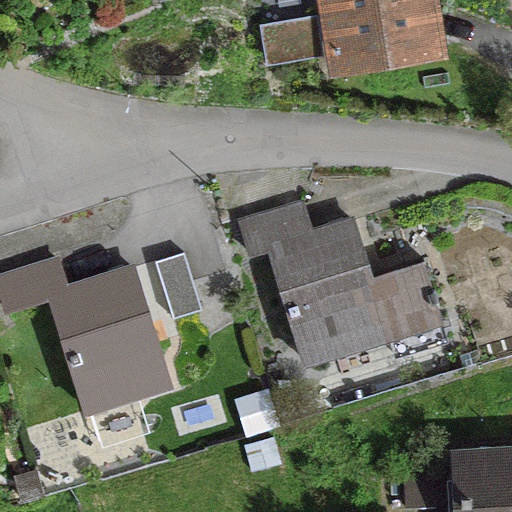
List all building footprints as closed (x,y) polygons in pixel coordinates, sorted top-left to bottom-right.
[(327,0),(337,59),(438,42),(431,7),(421,8),(419,0),(327,0)] [(273,36),(275,64),(311,62),(309,33),(273,36)] [(306,235),(297,206),(236,224),(246,255),(265,249),(301,364),(385,338),(391,357),(443,341),(431,304),(434,303),(431,290),(428,291),(418,259),(365,275),(349,221),(306,235)] [(81,412),(165,386),(129,269),(63,290),(54,261),(0,278),(0,302),(3,311),(46,298),(81,412)] [(181,262),(154,269),(168,320),(195,313),(181,262)] [(241,446),(248,472),(276,464),(269,439),(241,446)] [(456,511),(511,511),(511,447),(495,449),(495,459),(454,461),(456,511)] [(13,477),(20,500),(37,495),(30,472),(13,477)] [(400,477),(401,508),(443,506),(441,474),(400,477)]
